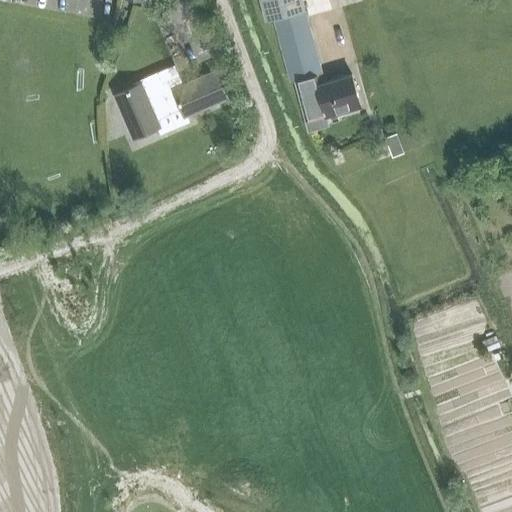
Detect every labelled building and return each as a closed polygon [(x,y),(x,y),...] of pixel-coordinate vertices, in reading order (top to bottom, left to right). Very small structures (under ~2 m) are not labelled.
[(322,73),(304,10),(305,10),(302,0),(260,0),(266,20),(273,19),(291,81),(295,80),(314,75),(322,73)] [(186,115),(227,97),(216,70),(182,85),(174,66),(135,83),(136,85),(115,94),(133,137),(158,126),(160,132),(188,120),(186,115)] [(329,125),(327,116),(361,106),(352,74),(317,84),(314,75),(295,80),(309,130),(329,125)] [(404,153),(397,133),(384,137),(391,157),(404,153)] [(122,196),(127,207),(127,208),(135,204),(132,196),(131,197),(129,193),(122,196)]
